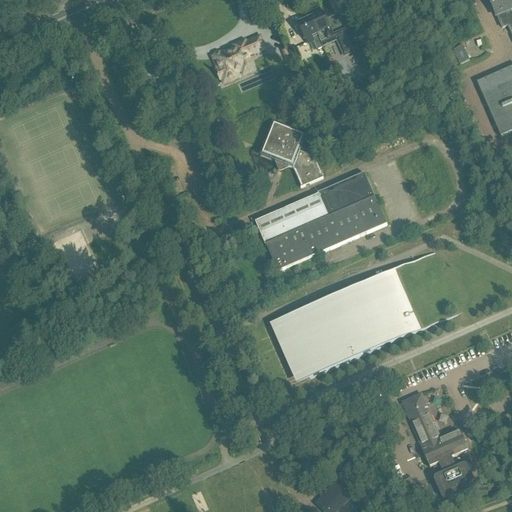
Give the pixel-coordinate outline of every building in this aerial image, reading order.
[(507,28),(511,40),(511,69),(477,85),(500,138),(511,132),(511,0),(486,0),(500,31),(507,28)] [(313,18),(311,19),(322,43),(333,38),(319,10),(311,14),(313,18)] [(322,43),(311,19),(298,25),(307,45),(314,42),(318,51),(323,48),(322,44),(322,43)] [(371,69),(360,45),(354,48),(347,32),(336,37),(344,54),(354,50),(364,72),(371,69)] [(216,57),(213,58),(219,71),(217,72),(221,81),(223,87),(242,79),(239,73),(243,72),(245,76),(255,71),(250,61),(251,60),(250,58),(251,57),(266,51),(260,39),(246,45),(245,43),(234,47),(235,49),(221,55),(220,53),(216,54),(216,57)] [(294,63),(296,67),(297,70),(304,67),(301,59),(302,59),(297,48),(290,52),(294,62),(294,63)] [(282,51),(287,64),(291,62),(286,49),(282,51)] [(451,60),(445,63),(451,75),(456,72),(451,60)] [(179,104),(176,106),(187,118),(190,116),(179,104)] [(182,115),(178,118),(186,127),(190,123),(182,115)] [(285,167),(293,170),(301,189),(300,189),(300,190),(323,180),(322,179),(313,159),(297,153),(303,139),(274,127),(261,158),(279,165),(278,168),(283,170),(285,167)] [(318,195),(318,196),(328,218),(332,216),(344,245),(386,226),(364,175),(318,195)] [(278,274),(344,245),(332,216),(328,218),(318,196),(255,224),(265,247),(266,247),(278,274)] [(122,249),(112,254),(116,262),(126,258),(122,249)] [(271,327),(297,386),(422,330),(396,271),(271,327)] [(463,467),(456,470),(452,460),(468,453),(460,432),(440,440),(421,394),(401,403),(429,470),(438,466),(443,476),(436,478),(434,480),(434,482),(434,484),(441,500),(443,502),(444,503),(447,502),(473,491),(475,490),(475,488),(475,486),(468,469),(467,467),(465,467),(463,467)] [(261,409),(260,406),(255,397),(250,399),(256,412),(261,409)] [(250,415),(256,412),(250,399),(244,402),(247,410),(250,415)] [(505,418),(499,421),(504,432),(509,429),(505,418)] [(416,487),(412,479),(401,485),(405,493),(416,487)] [(337,480),(314,506),(320,511),(369,511),(371,511),(337,480)]
